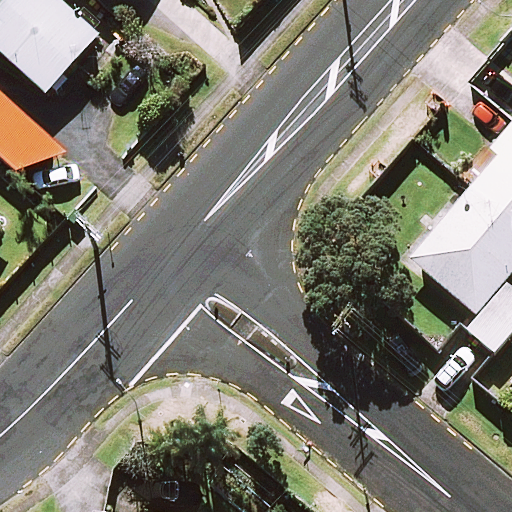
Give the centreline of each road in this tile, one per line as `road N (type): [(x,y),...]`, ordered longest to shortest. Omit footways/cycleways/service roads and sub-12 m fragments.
road 1 (residential): [(169,259),(466,511)]
road 2 (tertiary): [(169,259),(400,0)]
road 3 (tertiary): [(0,432),(54,386),(169,259)]
